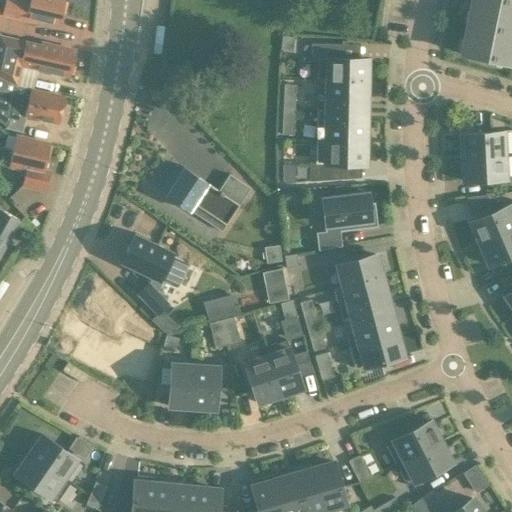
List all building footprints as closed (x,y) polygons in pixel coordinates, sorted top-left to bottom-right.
[(23,0),(4,0),(1,14),(36,22),(36,19),(58,25),(61,13),(65,14),(67,2),(64,1),(64,0),(29,0),(29,1),(23,0)] [(511,0),(471,0),(469,9),(474,10),(471,23),(467,22),(464,38),(468,39),(465,51),(461,50),(460,53),(510,63),(511,50),(511,0)] [(0,77),(15,86),(20,65),(37,69),(36,72),(48,75),(49,72),(68,76),(74,50),(40,42),(39,44),(0,35),(0,77)] [(280,48),(292,49),(293,36),(281,35),(280,48)] [(316,80),(366,81),(366,58),(359,58),(341,58),(341,44),(311,44),(311,58),(317,58),(316,80)] [(316,80),(316,110),(365,111),(366,81),(316,80)] [(283,96),(295,97),(295,84),(283,84),(283,96)] [(0,122),(5,127),(8,112),(25,116),(25,119),(37,122),(38,119),(57,123),(59,113),(62,114),(65,101),(62,100),(63,97),(29,89),(27,97),(0,90),(0,122)] [(282,109),(294,109),(295,97),(283,96),(282,109)] [(282,121),(294,122),(294,109),(282,109),(282,121)] [(365,141),(365,111),(316,110),(315,141),(325,141),(325,140),(365,141)] [(294,122),(282,121),(281,134),(293,134),(294,122)] [(461,157),(504,154),(503,130),(460,133),(461,157)] [(23,175),(21,185),(44,191),(48,171),(42,170),(45,159),(48,160),(51,146),(48,146),(49,143),(16,135),(12,151),(0,148),(0,163),(20,168),(19,174),(23,175)] [(340,179),(340,163),(364,164),(365,141),(325,140),(325,141),(315,141),(315,161),(308,161),(308,181),(340,179)] [(505,178),(504,154),(461,157),(462,180),(505,178)] [(282,164),(282,180),(286,182),(294,182),(294,164),(282,164)] [(225,226),(249,188),(228,175),(217,192),(176,165),(159,192),(189,211),(193,205),(225,226)] [(315,233),(317,249),(341,245),(339,231),(376,227),(373,204),(369,204),(368,194),(320,200),(324,232),(315,233)] [(466,197),(470,214),(490,205),(486,194),(466,197)] [(511,202),(508,204),(469,221),(478,243),(511,228),(511,202)] [(0,250),(16,222),(18,219),(0,208),(0,250)] [(511,254),(511,228),(478,243),(488,264),(511,254)] [(134,233),(126,252),(130,254),(125,265),(152,278),(149,284),(148,282),(137,293),(157,314),(168,303),(157,291),(163,279),(176,285),(187,263),(169,254),(171,251),(134,233)] [(279,260),(278,244),(262,246),(264,262),(279,260)] [(295,253),(283,255),(286,268),(297,266),(295,253)] [(343,286),(381,275),(375,253),(337,264),(342,285),(343,286)] [(343,286),(342,285),(333,287),(341,317),(388,304),(381,275),(343,286)] [(234,295),(203,304),(207,319),(239,311),(234,295)] [(298,323),(292,299),(280,303),(286,326),(298,323)] [(302,314),(315,311),(311,299),(299,302),(302,314)] [(388,304),(341,317),(348,346),(396,333),(388,304)] [(315,311),(302,314),(306,326),(318,323),(315,311)] [(220,319),(224,331),(236,328),(232,316),(220,319)] [(211,334),(224,331),(220,319),(208,323),(211,334)] [(309,338),(321,335),(318,323),(306,326),(309,338)] [(103,372),(104,371),(118,378),(122,371),(129,374),(130,371),(147,380),(154,352),(126,338),(121,348),(88,331),(75,356),(94,365),(93,367),(103,372)] [(396,333),(348,346),(354,368),(402,355),(396,333)] [(177,338),(165,334),(162,346),(174,349),(177,338)] [(321,335),(309,338),(312,350),(325,347),(321,335)] [(306,350),(291,355),(286,340),(286,339),(285,340),(262,347),(265,355),(266,354),(279,395),(302,387),(298,376),(312,372),(306,350)] [(321,379),(333,376),(326,352),(314,355),(321,379)] [(266,354),(265,355),(243,362),(257,402),(279,395),(266,354)] [(191,407),(194,364),(170,363),(168,405),(191,407)] [(194,364),(191,407),(215,409),(218,366),(194,364)] [(385,442),(395,463),(441,440),(430,419),(385,442)] [(41,433),(28,453),(63,477),(64,477),(77,458),(41,433)] [(441,440),(395,463),(406,485),(451,461),(441,440)] [(63,477),(28,453),(14,473),(56,501),(70,481),(64,477),(63,477)] [(370,476),(359,454),(347,460),(359,482),(370,476)] [(312,468),(324,509),(345,502),(333,461),(312,468)] [(312,468),(292,473),(303,511),(312,511),(324,509),(312,468)] [(282,511),(272,479),(273,479),(272,473),(249,480),(258,508),(258,511),(282,511)] [(303,511),(292,473),(273,479),(272,479),(282,511),(303,511)] [(134,480),(130,511),(153,511),(156,482),(134,480)] [(94,481),(85,504),(97,509),(106,486),(94,481)] [(173,511),(176,485),(156,482),(153,511),(173,511)] [(176,485),(173,511),(194,511),(197,487),(176,485)] [(216,511),(219,489),(197,487),(194,511),(216,511)] [(422,497),(432,511),(443,511),(447,509),(432,490),(422,497)] [(394,497),(373,509),(374,511),(393,511),(400,508),(394,497)] [(432,511),(422,497),(412,505),(417,511),(432,511)] [(450,511),(481,511),(470,497),(450,511)]
